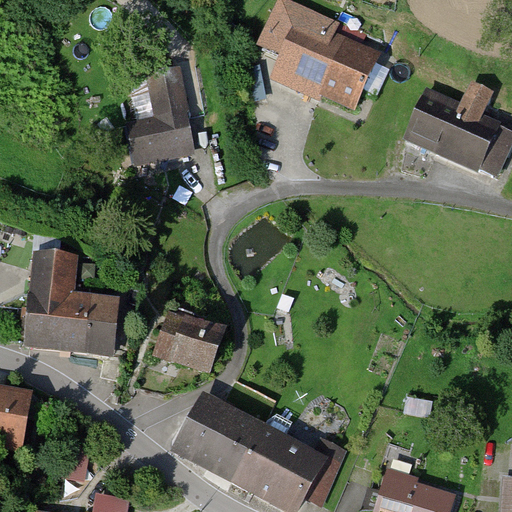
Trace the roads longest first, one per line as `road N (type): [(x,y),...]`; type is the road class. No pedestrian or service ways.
road 1 (residential): [(127,434),(213,389),(234,368),(243,331),(217,245),(243,209),(299,187),(407,190),(511,209)]
road 2 (unclassified): [(127,434),(0,359)]
road 3 (unclassified): [(230,511),(127,434)]
